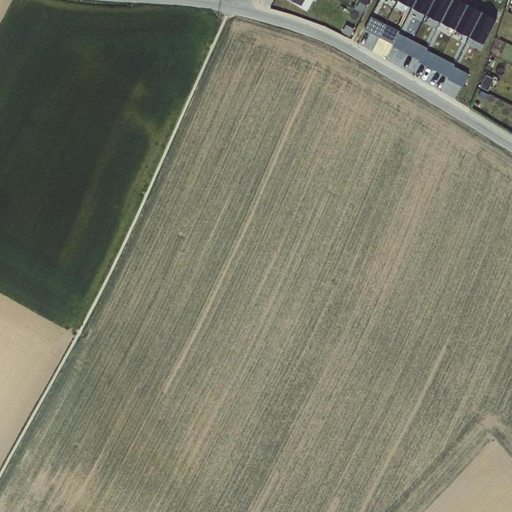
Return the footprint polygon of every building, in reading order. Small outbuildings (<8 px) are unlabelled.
[(433,0),(415,0),(412,8),(426,15),(433,0)] [(451,0),(433,0),(426,15),(440,23),(451,0)] [(467,6),(455,0),(451,0),(440,23),(454,30),(467,6)] [(481,13),(467,6),(454,30),(468,38),(481,13)] [(495,20),(481,13),(468,38),(482,45),(495,20)] [(400,32),(371,17),(364,31),(393,45),(399,34),(400,32)] [(427,48),(399,34),(393,45),(392,47),(421,61),(426,50),(427,48)] [(455,65),(426,50),(420,63),(449,78),(454,67),(455,65)] [(469,74),(454,67),(447,80),(462,88),(469,74)]
